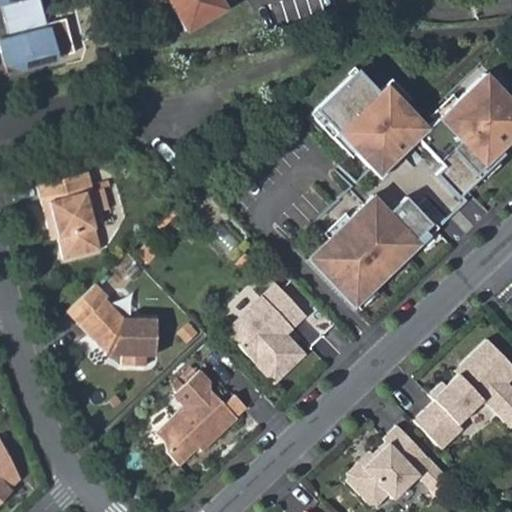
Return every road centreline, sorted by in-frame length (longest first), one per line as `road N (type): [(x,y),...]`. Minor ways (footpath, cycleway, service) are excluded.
road 1 (residential): [(511,238),(220,511)]
road 2 (residential): [(8,311),(45,432),(81,481)]
road 3 (residential): [(0,132),(73,108),(180,115)]
